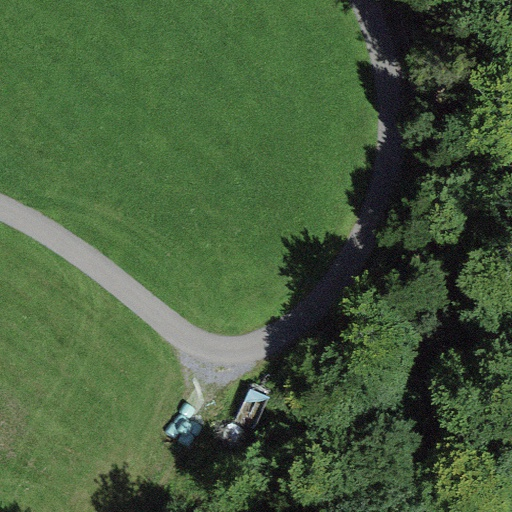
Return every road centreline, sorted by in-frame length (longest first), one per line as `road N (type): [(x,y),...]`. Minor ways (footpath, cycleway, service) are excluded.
road 1 (track): [(166,511),(329,310),(392,212),(404,145),(396,74),(367,0)]
road 2 (track): [(0,210),(45,231),(199,344),(225,353),(278,345),(329,310)]
